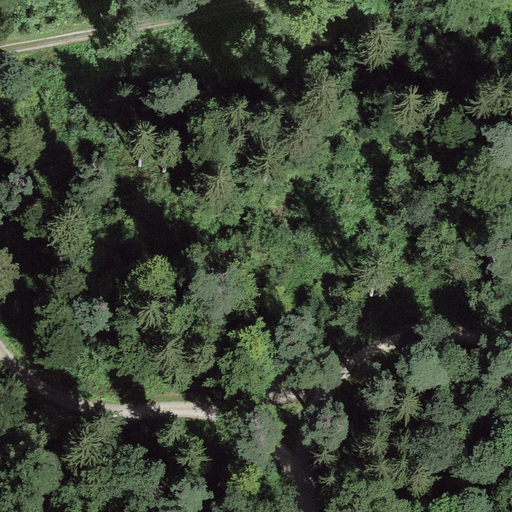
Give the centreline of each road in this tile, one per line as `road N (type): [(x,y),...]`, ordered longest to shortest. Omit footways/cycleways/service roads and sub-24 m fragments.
road 1 (track): [(0,52),(260,0)]
road 2 (track): [(80,407),(201,410),(334,386)]
road 3 (track): [(334,386),(368,350),(401,333),(476,326),(511,339)]
road 4 (track): [(334,386),(300,468),(309,511)]
road 5 (track): [(11,511),(69,445),(80,407)]
